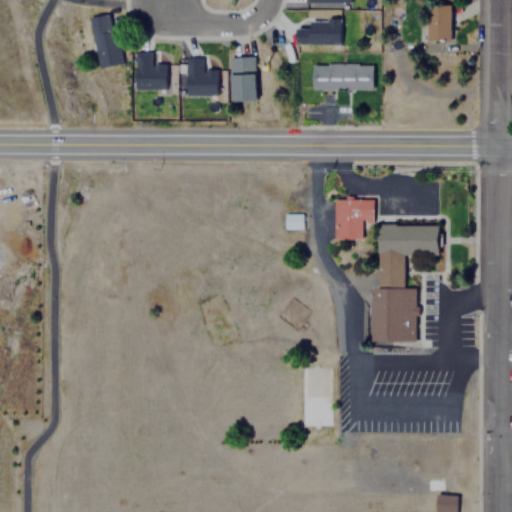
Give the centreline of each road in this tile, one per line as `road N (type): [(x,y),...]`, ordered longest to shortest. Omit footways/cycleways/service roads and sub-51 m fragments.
road 1 (residential): [(492,511),(490,0)]
road 2 (tertiary): [(511,146),(0,144)]
road 3 (residential): [(263,0),(247,20),(224,22),(188,22),(158,0)]
